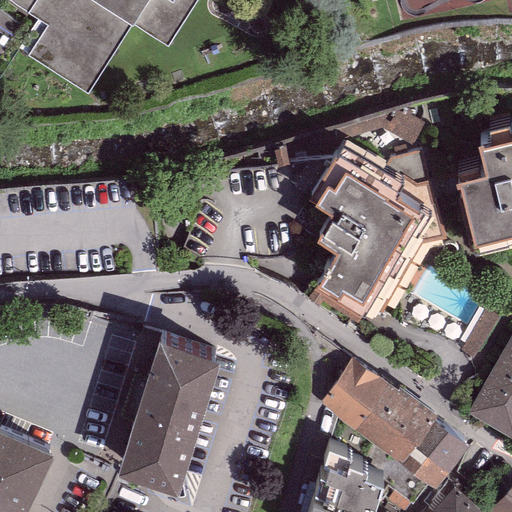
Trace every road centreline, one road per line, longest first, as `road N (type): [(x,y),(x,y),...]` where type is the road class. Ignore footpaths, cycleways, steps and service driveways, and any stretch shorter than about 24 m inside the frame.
road 1 (residential): [(259,286),(431,388),(511,452)]
road 2 (residential): [(0,296),(147,280),(230,277),(259,286)]
road 3 (residential): [(283,511),(315,408),(315,352),(298,321),(270,305),(259,286)]
